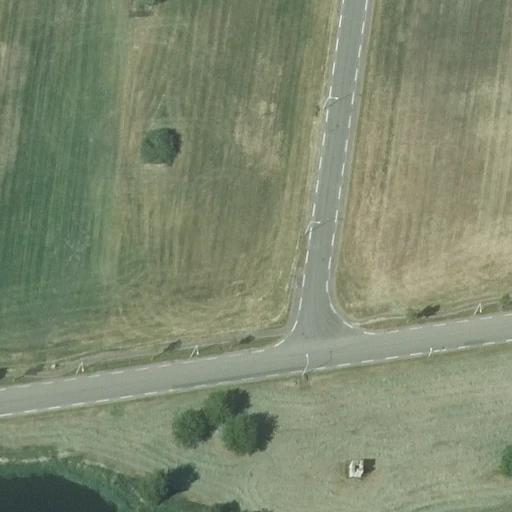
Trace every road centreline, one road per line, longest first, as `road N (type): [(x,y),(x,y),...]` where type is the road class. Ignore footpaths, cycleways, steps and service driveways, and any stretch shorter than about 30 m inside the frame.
road 1 (unclassified): [(354,0),(315,279),(314,356)]
road 2 (unclassified): [(0,406),(314,356)]
road 3 (unclassified): [(314,356),(511,326)]
